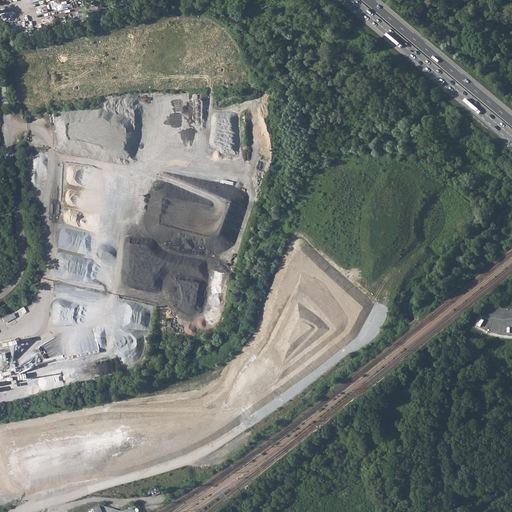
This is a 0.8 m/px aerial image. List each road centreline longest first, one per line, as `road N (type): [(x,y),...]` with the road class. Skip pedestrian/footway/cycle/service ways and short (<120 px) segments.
road 1 (residential): [(0,89),(22,256),(20,277),(0,299)]
road 2 (trunk): [(350,0),(511,136)]
road 3 (trunk): [(511,120),(369,0)]
road 4 (unknown): [(11,511),(157,467)]
